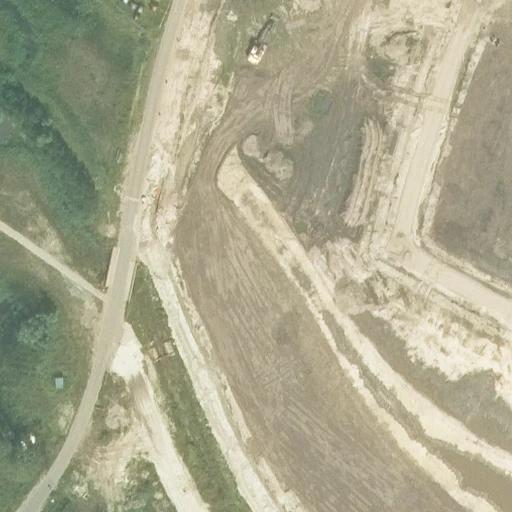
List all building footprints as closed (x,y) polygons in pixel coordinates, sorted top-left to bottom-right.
[(374,41),(369,61),(404,71),(414,35),(430,39),(438,11),(411,3),(412,1),(408,0),(395,0),(388,27),(398,30),(394,47),(374,41)] [(196,85),(189,113),(232,123),(237,103),(255,107),(264,70),(241,64),(238,78),(209,71),(205,87),(196,85)] [(333,69),(326,94),(350,101),(344,121),(395,137),(404,106),(373,97),(377,82),(333,69)] [(399,283),(385,307),(394,312),(390,320),(407,330),(411,322),(432,334),(449,344),(461,324),(423,302),(425,298),(399,283)] [(366,290),(359,303),(375,311),(382,299),(366,290)] [(484,356),(473,377),(503,392),(506,385),(511,387),(511,348),(503,344),(494,361),(484,356)]
